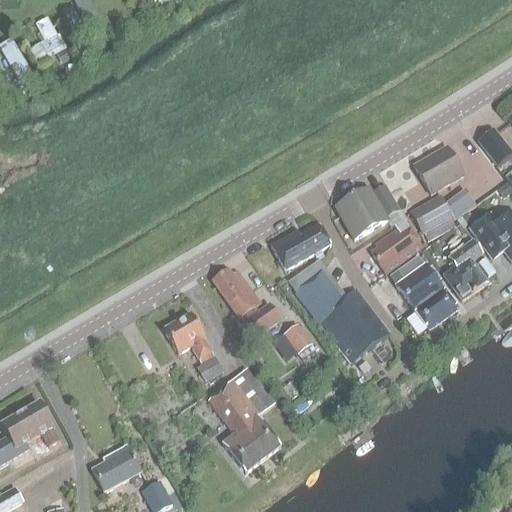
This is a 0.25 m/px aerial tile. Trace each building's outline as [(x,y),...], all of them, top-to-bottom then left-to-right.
[(99,38),(112,32),(96,0),(84,0),(81,1),(99,38)] [(58,18),(42,24),(48,44),(34,49),(40,64),(70,54),(58,18)] [(4,48),(26,84),(40,76),(18,40),(4,48)] [(477,145),(496,170),(511,157),(511,156),(493,132),(477,145)] [(463,180),(447,150),(414,169),(431,198),(463,180)] [(385,186),(370,195),(385,221),(400,213),(385,186)] [(511,194),(507,187),(498,194),(504,202),(511,196),(511,194)] [(336,211),(355,244),(387,225),(385,221),(370,195),(369,193),(336,211)] [(411,216),(423,238),(452,221),(440,199),(411,216)] [(504,256),(511,267),(511,216),(498,227),(491,217),(470,232),(492,264),(504,256)] [(331,249),(320,228),(301,239),(298,235),(271,250),(285,274),(331,249)] [(423,250),(410,232),(401,238),(397,232),(376,247),(379,252),(372,257),(386,277),(414,257),(423,250)] [(444,280),(462,305),(488,287),(472,266),(483,258),(473,244),(449,262),(455,271),(444,280)] [(397,291),(429,333),(457,313),(426,271),(397,291)] [(232,280),(228,273),(213,284),(240,322),(241,321),(245,326),(243,327),(254,342),(280,324),(269,308),(258,316),(255,311),(260,307),(238,276),(232,280)] [(343,303),(322,276),(296,297),(351,368),(391,338),(356,293),(343,303)] [(206,342),(191,318),(164,333),(178,358),(192,351),(201,367),(214,360),(204,343),(206,342)] [(312,349),(298,329),(284,339),(298,359),(312,349)] [(224,376),(215,360),(196,371),(205,387),(224,376)] [(274,408),(246,373),(209,405),(235,439),(222,448),(245,478),(280,451),(257,421),(274,408)] [(60,444),(53,431),(54,431),(40,406),(21,418),(35,442),(42,438),(49,450),(60,444)] [(27,446),(35,442),(21,418),(2,429),(8,440),(0,445),(0,469),(30,452),(27,446)] [(93,474),(105,496),(141,476),(127,451),(108,461),(110,464),(93,474)] [(142,496),(150,511),(167,511),(173,509),(160,486),(142,496)] [(0,511),(13,511),(24,506),(15,491),(0,499),(0,511)]
